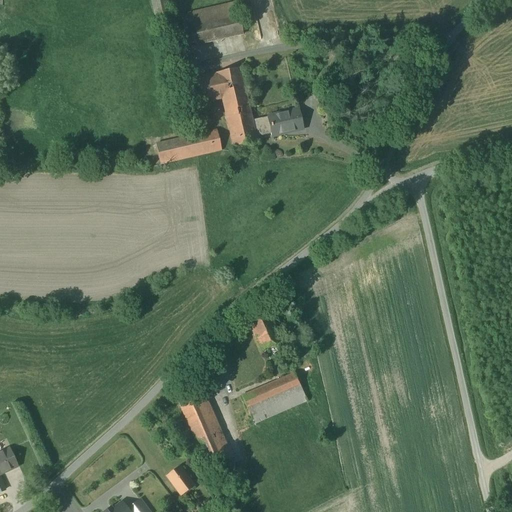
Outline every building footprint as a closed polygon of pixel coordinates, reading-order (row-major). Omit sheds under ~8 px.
[(151,0),(152,14),(168,13),(167,0),(151,0)] [(245,29),(238,0),(214,0),(181,8),(189,42),(245,29)] [(235,145),(262,139),(249,85),(244,58),(197,68),(204,102),(225,98),(235,145)] [(306,127),(301,102),(267,110),(272,134),(306,127)] [(224,150),(218,122),(157,134),(163,162),(224,150)] [(285,336),(271,306),(248,317),(262,347),(285,336)] [(306,398),(293,368),(242,389),(255,419),(306,398)] [(205,393),(180,403),(207,465),(231,455),(205,393)] [(8,450),(0,453),(0,474),(16,468),(8,450)] [(195,478),(181,460),(166,471),(180,490),(195,478)] [(155,511),(175,498),(159,477),(110,511),(155,511)]
